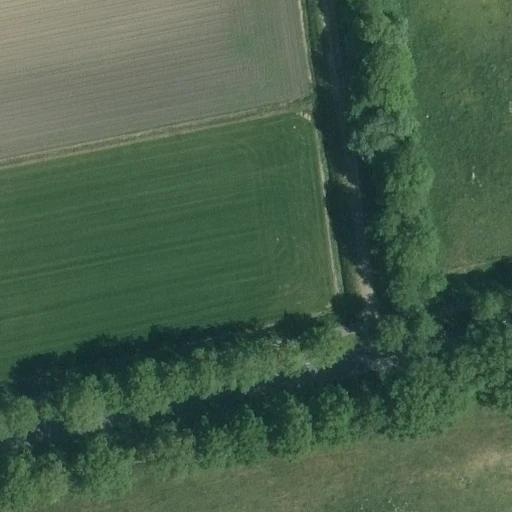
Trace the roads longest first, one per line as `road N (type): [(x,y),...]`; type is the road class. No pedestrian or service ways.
road 1 (tertiary): [(511,330),(0,440)]
road 2 (track): [(370,327),(324,0)]
